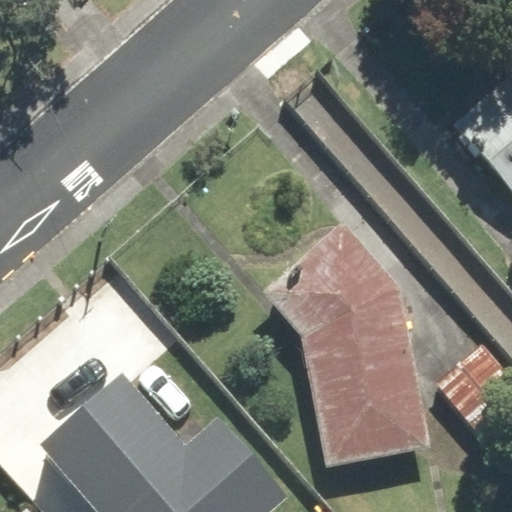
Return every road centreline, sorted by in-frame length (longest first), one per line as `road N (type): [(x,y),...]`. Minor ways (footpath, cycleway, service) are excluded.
road 1 (unknown): [(511,285),(248,0)]
road 2 (residential): [(234,0),(0,208)]
